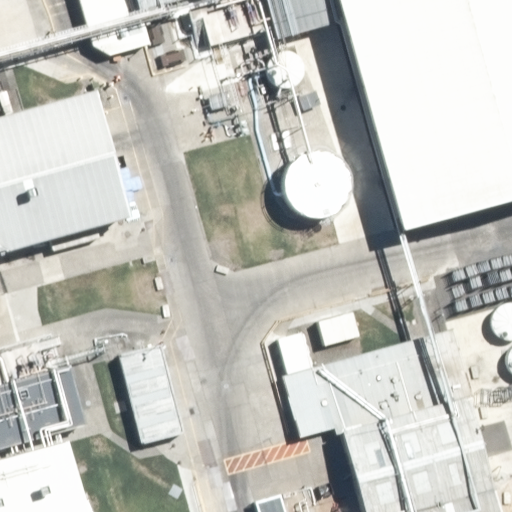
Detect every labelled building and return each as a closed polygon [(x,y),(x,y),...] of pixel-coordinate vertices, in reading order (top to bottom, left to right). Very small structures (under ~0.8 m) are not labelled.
[(511,0),(306,0),(382,267),(511,231),(511,0)] [(0,282),(100,254),(63,125),(0,142),(0,282)] [(181,435),(161,343),(116,353),(136,445),(181,435)] [(449,511),(406,358),(289,391),(323,511),(449,511)] [(40,511),(29,471),(0,479),(0,511),(40,511)]
